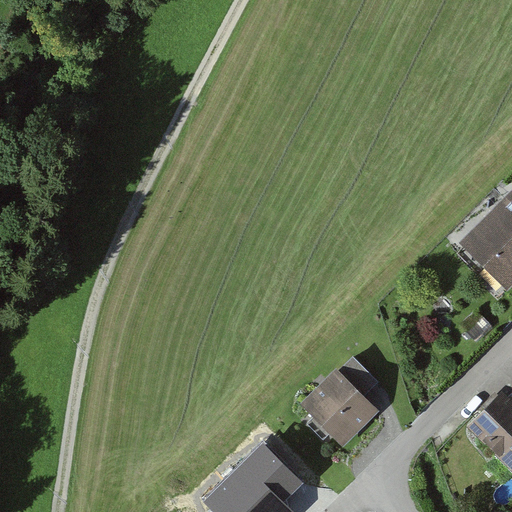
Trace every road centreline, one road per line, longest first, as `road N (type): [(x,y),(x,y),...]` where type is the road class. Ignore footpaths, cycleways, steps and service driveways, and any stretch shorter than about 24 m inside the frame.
road 1 (track): [(244,0),(163,150),(97,315),(64,511)]
road 2 (residential): [(386,477),(511,348)]
